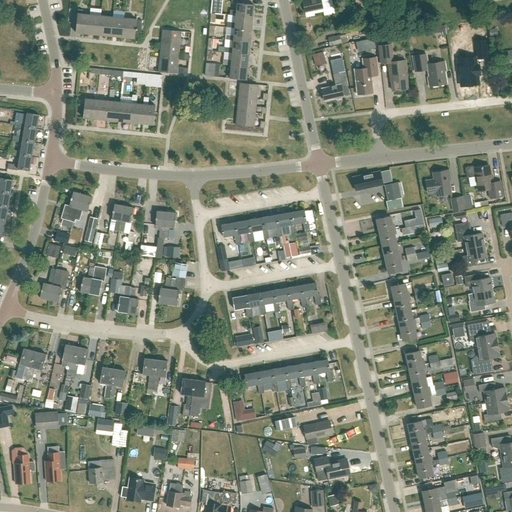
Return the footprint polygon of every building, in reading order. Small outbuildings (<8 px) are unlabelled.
[(217,10),(217,3),(223,3),(222,0),(212,0),(212,10),(217,10)] [(305,13),(323,9),(323,10),(333,8),(331,0),(304,0),(302,0),(305,13)] [(230,15),(236,16),(253,18),(254,5),(237,3),(236,11),(230,11),(230,15)] [(78,10),(75,33),(87,34),(89,15),(82,14),(82,10),(78,10)] [(99,35),(101,16),(89,15),(87,34),(99,35)] [(110,36),(112,17),(101,16),(99,35),(110,36)] [(226,27),(235,28),(252,30),(253,18),(236,16),(235,23),(227,22),(226,27)] [(124,18),(112,17),(110,36),(122,37),(124,18)] [(122,37),(134,39),(135,32),(141,33),(142,21),(136,20),(136,19),(124,18),(122,37)] [(225,40),(234,41),(251,42),(252,30),(235,28),(234,36),(226,35),(225,40)] [(181,31),(163,29),(161,44),(180,46),(181,31)] [(340,35),(328,38),(330,46),(342,43),(340,35)] [(485,40),(475,41),(477,59),(487,58),(485,40)] [(232,53),(249,55),(251,42),(234,41),(233,48),(225,47),(224,52),(232,53)] [(160,58),(178,60),(180,46),(161,44),(160,58)] [(392,91),(408,89),(406,76),(407,76),(406,60),(393,62),(391,45),(379,46),(381,64),(388,63),(390,74),(392,91)] [(223,65),(231,65),(231,66),(248,67),(249,55),(232,53),(232,60),(223,60),(223,65)] [(412,56),(414,70),(427,68),(428,75),(427,75),(429,86),(446,83),(444,71),(446,71),(444,61),(427,64),(426,54),(412,56)] [(478,82),(473,54),(457,57),(461,85),(478,82)] [(159,72),(177,74),(178,60),(160,58),(159,72)] [(364,69),(355,70),(357,95),(372,93),(370,73),(377,72),(375,58),(363,59),(364,69)] [(230,79),(247,80),(248,67),(231,66),(230,79)] [(336,85),(321,89),(324,101),(344,97),(344,96),(350,95),(345,71),(333,74),(336,85)] [(258,85),(240,83),(238,97),(257,99),(258,85)] [(131,103),(129,122),(141,124),(143,104),(136,104),(137,96),(132,95),(131,103)] [(148,98),(144,97),(143,104),(141,124),(153,125),(155,105),(147,105),(148,98)] [(255,113),(257,99),(238,97),(237,111),(255,113)] [(85,98),(83,118),(95,119),(97,100),(85,98)] [(95,119),(106,120),(108,101),(97,100),(95,119)] [(106,120),(118,121),(120,102),(108,101),(106,120)] [(118,121),(129,122),(131,103),(120,102),(118,121)] [(0,118),(13,120),(13,111),(0,109),(0,118)] [(237,111),(236,125),(254,127),(255,113),(237,111)] [(24,127),(37,129),(39,115),(27,113),(27,114),(17,113),(15,127),(24,129),(24,127)] [(24,127),(24,129),(23,137),(13,136),(12,141),(22,143),(22,141),(34,143),(37,129),(24,127)] [(20,155),(32,157),(34,143),(22,141),(22,143),(20,151),(11,150),(10,155),(20,156),(20,155)] [(8,169),(17,171),(18,169),(29,171),(32,157),(20,155),(20,156),(18,165),(9,164),(8,169)] [(469,178),(475,177),(478,191),(491,189),(493,198),(503,197),(500,182),(492,183),(489,166),(474,168),(472,167),(467,168),(465,170),(467,177),(469,178)] [(449,171),(432,173),(434,180),(426,181),(428,194),(436,192),(436,196),(451,194),(449,182),(451,182),(449,171)] [(353,178),(356,190),(382,185),(379,173),(353,178)] [(0,192),(10,194),(13,180),(1,178),(0,183),(0,192)] [(402,198),(399,182),(385,185),(388,200),(402,198)] [(65,204),(61,218),(75,222),(76,220),(75,220),(83,194),(74,191),(73,192),(72,192),(70,197),(71,198),(71,200),(69,206),(65,204)] [(0,192),(0,206),(8,208),(10,194),(0,192)] [(83,194),(75,220),(79,221),(83,210),(88,211),(92,197),(83,194)] [(462,197),(451,199),(453,212),(465,210),(462,197)] [(117,220),(115,231),(119,231),(124,206),(115,204),(112,219),(117,220)] [(131,222),(133,207),(124,206),(119,231),(123,232),(125,221),(131,222)] [(409,220),(400,222),(401,228),(410,226),(423,223),(420,209),(414,211),(416,218),(409,220)] [(307,221),(305,210),(290,213),(293,224),(295,224),(303,222),(305,232),(310,231),(308,221),(307,221)] [(160,238),(163,238),(164,238),(166,212),(157,211),(156,226),(161,227),(160,238)] [(174,228),(176,213),(166,212),(164,238),(169,239),(170,228),(174,228)] [(293,224),(290,213),(277,215),(279,227),(281,227),(289,225),(291,235),(297,234),(295,224),(293,224)] [(511,238),(511,213),(500,215),(502,227),(509,226),(511,238)] [(265,229),(267,229),(276,228),(277,237),(279,237),(283,236),(281,227),(279,227),(277,215),(263,218),(265,229)] [(91,217),(85,240),(93,242),(98,218),(91,217)] [(390,217),(376,220),(379,233),(396,230),(395,225),(392,226),(390,217)] [(251,232),(253,232),(262,230),(264,240),(269,239),(267,229),(265,229),(263,218),(249,220),(251,232)] [(255,241),(253,232),(251,232),(249,220),(235,223),(237,234),(240,234),(248,233),(250,242),(255,241)] [(235,223),(221,225),(223,237),(234,235),(236,245),(241,244),(240,234),(237,234),(235,223)] [(469,235),(468,230),(467,223),(455,225),(458,242),(465,241),(466,249),(484,246),(482,233),(469,235)] [(410,226),(401,228),(403,235),(412,233),(424,230),(423,224),(410,227),(410,226)] [(395,244),(393,235),(397,234),(396,230),(379,233),(382,247),(395,244)] [(55,241),(67,244),(70,234),(58,231),(55,241)] [(102,245),(104,233),(97,232),(95,244),(102,245)] [(58,258),(61,246),(50,243),(47,255),(58,258)] [(295,244),(284,246),(286,258),(297,256),(295,244)] [(401,252),(397,253),(395,244),(382,247),(385,260),(402,256),(401,252)] [(62,253),(71,255),(75,256),(77,248),(64,245),(62,253)] [(140,245),(139,255),(155,256),(156,246),(140,245)] [(166,256),(179,257),(180,247),(167,246),(166,256)] [(229,269),(224,246),(216,247),(220,271),(229,269)] [(310,246),(299,248),(300,254),(312,252),(310,246)] [(484,246),(466,249),(469,261),(461,262),(463,268),(475,266),(474,260),(486,258),(484,246)] [(415,247),(406,248),(407,255),(416,253),(415,247)] [(408,261),(417,259),(416,253),(407,255),(408,261)] [(401,271),(399,262),(403,261),(402,256),(385,260),(388,274),(401,271)] [(175,262),(172,276),(184,278),(187,264),(175,262)] [(445,263),(436,265),(435,265),(437,272),(446,270),(445,263)] [(107,268),(95,266),(95,268),(90,294),(99,296),(102,281),(104,282),(107,268)] [(83,277),(80,292),(90,294),(95,268),(90,267),(88,278),(83,277)] [(52,268),(51,273),(49,284),(43,282),(40,298),(49,300),(56,269),(52,268)] [(56,269),(49,300),(58,302),(62,288),(65,288),(69,272),(57,269),(56,269)] [(441,275),(443,286),(453,284),(450,273),(441,275)] [(473,285),(474,293),(492,290),(490,278),(477,280),(476,274),(464,277),(466,287),(473,285)] [(158,303),(168,304),(171,278),(167,277),(165,288),(160,288),(158,303)] [(171,278),(168,304),(177,305),(179,290),(174,290),(176,278),(171,278)] [(114,279),(112,294),(119,294),(121,280),(114,279)] [(318,294),(316,283),(302,285),(304,297),(306,297),(314,295),(316,305),(321,304),(319,294),(318,294)] [(404,284),(391,287),(394,301),(407,298),(406,293),(404,284)] [(304,297),(302,285),(288,288),(290,300),(292,299),(300,298),(302,308),(308,307),(306,297),(304,297)] [(120,296),(118,311),(127,313),(131,287),(127,286),(125,297),(120,296)] [(131,287),(127,313),(136,314),(139,299),(134,298),(136,287),(132,287),(131,287)] [(423,287),(414,289),(416,296),(425,294),(423,287)] [(276,302),(278,302),(287,300),(289,310),(294,309),(292,299),(290,300),(288,288),(274,290),(276,302)] [(280,312),(278,302),(276,302),(274,290),(260,293),(262,305),(264,305),(266,312),(274,310),(275,313),(280,312)] [(494,302),(492,290),(474,293),(468,294),(469,301),(470,312),(483,310),(482,305),(494,302)] [(266,312),(264,305),(262,305),(260,293),(247,295),(249,308),(251,307),(259,306),(261,315),(266,314),(266,312)] [(247,318),(253,317),(251,307),(249,308),(247,295),(232,298),(235,310),(245,308),(247,318)] [(407,298),(394,301),(397,314),(410,311),(407,298)] [(410,311),(397,314),(399,327),(413,324),(412,320),(410,311)] [(312,317),(313,323),(329,321),(328,314),(312,317)] [(429,314),(420,316),(422,323),(431,321),(429,314)] [(449,316),(450,322),(460,320),(459,314),(449,316)] [(431,321),(422,323),(423,327),(423,329),(432,327),(431,321)] [(476,349),(497,345),(495,333),(484,335),(483,334),(481,324),(483,323),(483,322),(467,325),(470,340),(474,343),(475,343),(476,349)] [(451,325),(453,332),(463,330),(462,323),(451,325)] [(413,324),(399,327),(402,341),(416,338),(414,329),(413,324)] [(280,329),(274,330),(275,340),(282,339),(280,329)] [(262,334),(255,335),(256,342),(264,341),(262,334)] [(252,336),(236,339),(237,347),(254,344),(252,336)] [(77,347),(66,345),(63,360),(69,362),(67,372),(66,376),(71,377),(77,347)] [(477,355),(470,360),(473,374),(489,371),(487,360),(488,359),(499,357),(497,345),(476,349),(477,355)] [(85,365),(88,349),(77,347),(71,377),(76,378),(78,364),(85,365)] [(26,366),(23,376),(28,377),(35,351),(24,348),(19,364),(26,366)] [(41,370),(46,354),(35,351),(28,377),(32,379),(35,368),(41,370)] [(419,351),(405,354),(408,368),(426,364),(425,359),(421,360),(419,351)] [(439,361),(438,355),(429,356),(430,363),(439,361)] [(150,375),(148,386),(153,387),(156,360),(145,359),(143,375),(150,375)] [(166,377),(168,361),(156,360),(153,387),(157,387),(158,376),(166,377)] [(330,371),(328,360),(313,362),(315,374),(318,373),(326,372),(328,382),(333,381),(331,370),(330,371)] [(441,368),(439,361),(430,363),(432,369),(441,368)] [(57,362),(56,373),(65,373),(66,363),(57,362)] [(302,376),(304,376),(312,375),(314,384),(320,383),(318,373),(315,374),(313,362),(300,365),(302,376)] [(425,378),(423,369),(427,368),(426,364),(408,368),(411,381),(425,378)] [(288,379),(290,378),(299,377),(300,387),(306,386),(304,376),(302,376),(300,365),(286,367),(288,379)] [(107,384),(105,394),(109,395),(114,369),(103,367),(100,383),(107,384)] [(274,381),(276,381),(285,379),(287,389),(292,388),(290,378),(288,379),(286,367),(272,370),(274,381)] [(122,387),(125,371),(114,369),(109,395),(114,396),(115,385),(122,387)] [(261,384),(263,383),(271,382),(273,392),(278,391),(276,381),(274,381),(272,370),(258,372),(261,384)] [(258,372),(244,375),(246,386),(257,384),(259,394),(264,393),(263,383),(261,384),(258,372)] [(183,378),(181,394),(187,395),(186,404),(185,404),(183,415),(189,416),(190,415),(190,411),(191,406),(194,380),(183,378)] [(430,386),(427,387),(425,378),(411,381),(414,395),(431,391),(430,386)] [(474,378),(464,380),(466,392),(476,391),(474,378)] [(7,379),(5,391),(10,392),(13,381),(7,379)] [(190,411),(190,415),(198,416),(200,400),(209,401),(211,383),(206,383),(206,381),(194,380),(191,406),(190,411)] [(445,388),(444,381),(435,383),(436,390),(445,388)] [(484,391),(486,403),(507,399),(504,388),(494,389),(492,388),(491,383),(478,385),(479,392),(484,391)] [(90,386),(82,384),(80,398),(88,400),(90,386)] [(1,393),(0,395),(0,399),(15,402),(20,403),(23,386),(19,385),(17,396),(1,393)] [(62,385),(60,392),(68,393),(69,386),(64,385),(62,385)] [(446,394),(445,388),(436,390),(438,396),(446,394)] [(414,395),(417,408),(431,405),(429,396),(432,395),(431,391),(414,395)] [(457,391),(447,393),(448,400),(458,398),(457,391)] [(318,392),(312,393),(314,406),(321,405),(318,392)] [(67,397),(65,410),(75,411),(77,398),(67,397)] [(507,399),(486,403),(488,414),(483,415),(485,422),(498,420),(497,414),(498,413),(509,411),(507,399)] [(117,402),(115,414),(117,414),(125,416),(127,404),(117,402)] [(78,403),(77,413),(84,414),(86,404),(78,403)] [(107,407),(90,404),(88,415),(105,418),(107,407)] [(168,424),(175,425),(178,407),(171,406),(168,424)] [(6,415),(5,407),(0,408),(0,427),(8,426),(6,415)] [(27,408),(26,420),(35,420),(35,408),(27,408)] [(256,418),(255,416),(255,412),(254,410),(235,413),(237,421),(256,418)] [(37,428),(59,427),(58,411),(35,413),(37,428)] [(274,420),(276,430),(296,426),(294,416),(274,420)] [(97,418),(95,429),(111,431),(112,420),(97,418)] [(421,421),(407,424),(410,438),(424,435),(433,433),(442,431),(441,424),(432,426),(430,419),(421,421)] [(231,430),(233,424),(224,422),(223,427),(231,430)] [(306,437),(317,434),(317,436),(332,433),(329,422),(304,428),(306,437)] [(112,429),(110,443),(125,445),(126,431),(112,429)] [(184,431),(172,429),(171,440),(182,441),(184,431)] [(442,431),(433,433),(434,437),(435,439),(444,437),(442,431)] [(486,446),(484,432),(474,434),(476,448),(486,446)] [(229,435),(206,440),(208,446),(230,441),(229,435)] [(424,435),(410,438),(413,451),(427,448),(424,435)] [(511,442),(509,443),(508,442),(507,436),(491,439),(492,447),(501,450),(502,456),(511,454),(511,442)] [(266,441),(261,449),(269,453),(273,446),(266,441)] [(165,459),(166,450),(158,448),(156,458),(165,459)] [(295,458),(307,456),(306,448),(294,449),(295,458)] [(427,448),(413,451),(416,464),(429,461),(428,457),(427,448)] [(439,459),(448,457),(447,451),(438,453),(439,459)] [(48,461),(44,462),(46,481),(61,480),(60,469),(65,469),(64,452),(58,453),(47,453),(48,461)] [(511,454),(502,456),(504,467),(499,468),(502,483),(509,482),(508,474),(511,472),(511,454)] [(13,464),(15,484),(30,483),(29,471),(34,471),(33,462),(28,463),(27,455),(16,455),(17,463),(13,464)] [(317,473),(326,470),(328,479),(349,475),(346,460),(328,464),(327,457),(314,460),(317,473)] [(448,457),(439,459),(440,464),(441,466),(450,464),(448,457)] [(195,459),(179,458),(178,468),(194,469),(195,459)] [(101,460),(88,461),(89,469),(90,484),(103,483),(102,480),(112,479),(116,479),(114,459),(101,460)] [(429,461),(416,464),(419,478),(432,475),(430,466),(440,464),(439,459),(429,461)] [(238,476),(241,494),(252,492),(260,491),(259,485),(255,485),(253,474),(238,476)] [(260,482),(268,480),(266,474),(258,476),(260,482)] [(477,475),(470,477),(472,485),(479,483),(477,475)] [(123,487),(121,497),(127,498),(127,500),(141,502),(141,499),(153,501),(156,485),(144,483),(144,480),(130,478),(129,488),(123,487)] [(167,506),(180,508),(180,505),(190,507),(192,497),(190,497),(191,492),(185,491),(185,494),(182,493),(183,486),(170,484),(169,491),(167,506)] [(499,491),(506,490),(505,484),(485,488),(487,497),(500,494),(499,491)] [(435,488),(422,491),(425,505),(442,501),(448,500),(447,493),(446,493),(444,486),(435,488)] [(203,490),(201,501),(208,502),(206,511),(229,511),(231,504),(235,504),(236,493),(222,491),(222,493),(203,490)] [(313,506),(323,505),(322,491),(311,491),(313,506)] [(456,491),(447,493),(448,500),(457,498),(456,491)] [(506,511),(511,510),(511,509),(511,491),(503,493),(506,511)] [(469,507),(483,504),(481,493),(466,496),(469,507)] [(335,495),(328,497),(330,504),(337,502),(335,495)] [(440,511),(439,506),(443,505),(442,501),(425,505),(426,511),(440,511)] [(361,511),(362,503),(355,502),(353,511),(361,511)]
